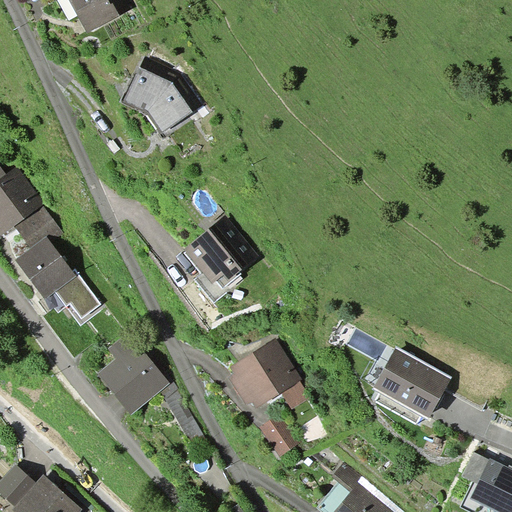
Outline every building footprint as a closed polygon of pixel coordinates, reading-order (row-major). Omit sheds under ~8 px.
[(126,3),(124,0),(77,0),(90,22),(126,3)] [(171,76),(140,61),(122,93),(147,104),(161,123),(190,104),(171,76)] [(39,198),(18,166),(0,177),(0,221),(1,223),(39,198)] [(254,250),(226,213),(191,239),(219,277),(254,250)] [(70,269),(47,234),(22,251),(46,285),(70,269)] [(132,401),(163,376),(128,332),(114,344),(121,354),(105,367),(132,401)] [(298,373),(276,336),(235,360),(257,397),(298,373)] [(446,375),(397,346),(378,378),(428,407),(446,375)] [(511,466),(492,457),(476,489),(511,505),(511,466)] [(67,511),(76,503),(44,473),(18,502),(28,511),(67,511)] [(393,511),(360,482),(333,511),(393,511)]
